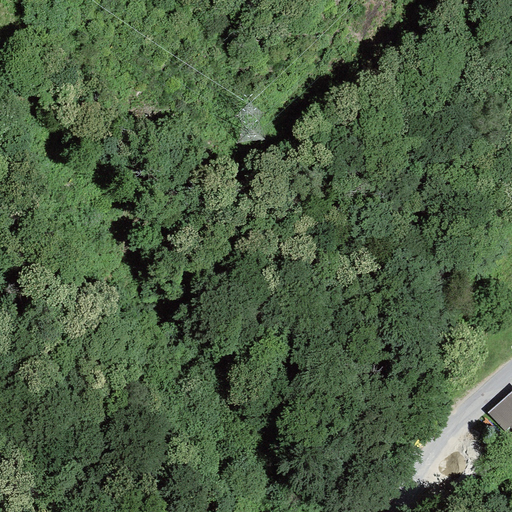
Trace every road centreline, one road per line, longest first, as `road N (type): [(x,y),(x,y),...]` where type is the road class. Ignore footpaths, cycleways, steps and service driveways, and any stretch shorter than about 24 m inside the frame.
road 1 (motorway): [(511,446),(0,375)]
road 2 (residential): [(395,511),(431,448),(511,372)]
